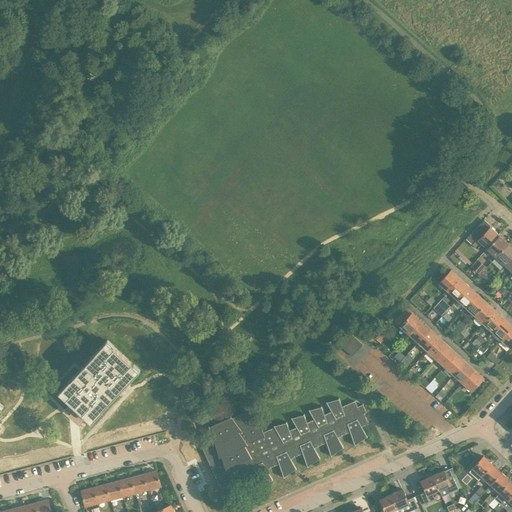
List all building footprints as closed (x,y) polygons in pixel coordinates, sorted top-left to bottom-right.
[(487,249),(499,235),(490,227),(484,233),(477,227),(466,239),(477,249),(481,244),(487,249)] [(487,249),(496,257),(508,243),(499,235),(487,249)] [(511,256),(511,247),(508,243),(496,257),(504,265),(511,256)] [(470,265),(472,263),(456,249),(454,251),(470,265)] [(485,269),(476,260),(470,267),(479,275),(485,269)] [(438,284),(447,292),(459,279),(450,271),(438,284)] [(484,271),(481,275),(489,282),(492,278),(484,271)] [(447,292),(456,300),(468,287),(459,279),(447,292)] [(498,280),(493,286),(498,291),(502,286),(503,285),(498,280)] [(507,291),(502,286),(498,291),(504,296),(507,291)] [(477,295),(468,287),(456,300),(465,308),(477,295)] [(415,293),(412,297),(420,305),(423,301),(415,293)] [(465,308),(474,316),(486,303),(477,295),(465,308)] [(450,306),(442,298),(433,308),(441,316),(450,306)] [(495,311),(486,303),(474,316),(483,324),(495,311)] [(399,326),(408,334),(421,321),(412,313),(411,313),(405,308),(398,315),(404,321),(399,326)] [(483,324),(492,332),(504,319),(495,311),(483,324)] [(446,313),(442,316),(447,321),(451,318),(446,313)] [(511,328),(511,326),(504,319),(492,332),(501,340),(511,328)] [(430,329),(421,321),(408,334),(417,342),(430,329)] [(458,334),(459,332),(463,328),(457,324),(453,329),(458,334)] [(463,328),(459,333),(465,337),(468,333),(463,328)] [(511,346),(511,328),(501,340),(510,349),(511,346)] [(430,329),(417,342),(426,350),(439,337),(430,329)] [(352,356),(363,344),(351,333),(340,345),(343,349),(352,356)] [(485,340),(479,335),(472,343),(478,348),(485,340)] [(439,337),(426,350),(435,359),(448,345),(439,337)] [(69,379),(58,391),(90,422),(102,409),(127,382),(139,370),(106,339),(94,352),(70,379),(69,379)] [(482,344),(478,349),(483,353),(487,348),(482,344)] [(448,345),(435,359),(444,367),(456,353),(448,345)] [(405,356),(399,351),(394,358),(399,363),(401,361),(401,362),(405,356)] [(495,364),(499,360),(491,352),(487,357),(495,364)] [(408,353),(405,356),(401,362),(407,367),(414,358),(408,353)] [(444,367),(453,375),(465,361),(456,353),(444,367)] [(474,370),(465,361),(453,375),(462,383),(474,370)] [(471,391),(483,378),(474,370),(462,383),(471,391)] [(423,379),(420,383),(424,387),(428,383),(423,379)] [(210,420),(210,423),(208,424),(211,440),(201,444),(218,484),(222,492),(248,481),(253,479),(256,477),(260,488),(261,488),(260,487),(272,479),(272,480),(273,480),(267,470),(279,464),(284,478),(284,476),(295,469),(296,470),(296,469),(290,459),(303,453),(307,467),(308,467),(307,466),(319,458),(319,459),(320,459),(314,448),(326,443),(331,456),(332,456),(331,455),(343,447),(343,448),(344,448),(338,438),(350,432),(355,446),(355,444),(366,437),(367,438),(367,437),(361,426),(368,423),(364,415),(367,414),(366,413),(364,408),(362,404),(362,405),(362,406),(358,408),(354,401),(341,407),(339,399),(326,402),(332,412),(324,416),(321,406),(308,410),(314,420),(307,423),(304,414),(291,417),(297,428),(290,431),(286,422),(273,425),(274,427),(263,432),(260,424),(258,425),(251,408),(226,415),(224,410),(209,417),(210,420)] [(154,442),(153,435),(143,437),(144,444),(154,442)] [(492,464),(483,456),(469,472),(478,480),(481,476),(492,464)] [(490,484),(501,472),(492,464),(481,476),(490,484)] [(443,470),(432,476),(438,490),(445,486),(448,493),(458,489),(453,478),(448,481),(443,470)] [(156,471),(144,474),(148,490),(161,487),(160,482),(156,471)] [(501,472),(490,484),(499,493),(510,480),(501,472)] [(131,477),(135,494),(148,490),(144,474),(131,477)] [(471,478),(467,474),(461,480),(466,484),(471,478)] [(432,493),(438,490),(432,476),(421,481),(425,491),(420,493),(425,503),(435,499),(432,493)] [(118,481),(123,497),(135,494),(131,477),(118,481)] [(499,493),(494,499),(498,503),(493,509),(496,511),(497,511),(508,500),(511,495),(511,482),(510,480),(499,493)] [(106,484),(110,500),(123,497),(118,481),(106,484)] [(110,500),(106,484),(93,487),(98,504),(110,500)] [(480,486),(475,493),(479,497),(485,491),(480,486)] [(85,507),(98,504),(93,487),(81,490),(85,507)] [(406,511),(417,507),(412,497),(407,499),(402,489),(391,494),(397,508),(398,511),(406,511)] [(379,500),(384,510),(379,511),(390,511),(397,508),(391,494),(379,500)] [(489,505),(494,499),(489,495),(477,508),(481,511),(488,504),(489,505)] [(50,511),(48,499),(35,503),(37,511),(50,511)] [(22,506),(24,511),(37,511),(35,503),(22,506)] [(449,511),(456,509),(453,503),(446,506),(449,511)]
